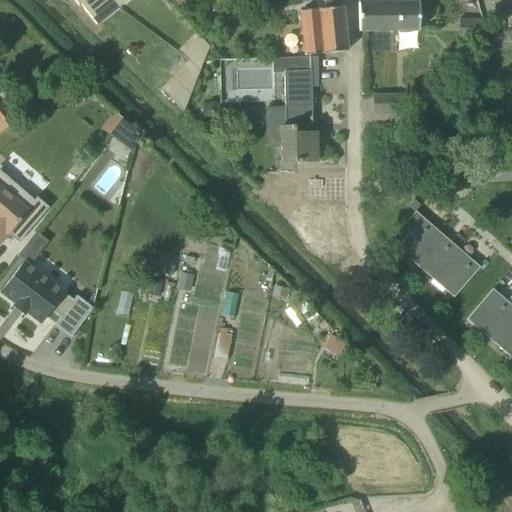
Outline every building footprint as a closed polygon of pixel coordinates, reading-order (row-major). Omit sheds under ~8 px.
[(97,0),(86,10),(95,21),(116,4),(112,0),(97,0)] [(346,53),(341,0),(314,0),(315,11),(300,12),(304,57),(346,53)] [(358,32),(362,32),(419,31),(418,6),(429,6),(429,0),(391,0),(392,2),(358,2),(358,32)] [(483,37),(483,35),(483,19),(458,19),(458,36),(483,37)] [(177,60),(198,67),(207,44),(185,36),(177,60)] [(272,59),(272,70),(272,73),(283,73),(285,126),(279,126),(280,162),(316,162),(316,133),(313,133),(312,88),(320,88),(319,57),(272,59)] [(172,78),(160,89),(183,112),(190,95),(172,78)] [(0,132),(20,117),(16,113),(12,116),(1,102),(0,103),(0,93),(2,92),(0,89),(0,132)] [(376,106),(398,105),(397,95),(376,95),(376,106)] [(202,113),(202,115),(203,117),(203,118),(204,119),(205,120),(206,121),(208,122),(210,122),(212,122),(214,122),(215,122),(217,121),(218,120),(219,118),(220,117),(221,116),(221,114),(221,113),(221,112),(220,110),(220,108),(219,107),(218,106),(217,105),(215,104),(213,103),(212,103),(210,103),(208,104),(207,104),(206,105),(204,106),(204,107),(203,109),(202,110),(202,111),(202,113)] [(102,130),(109,136),(112,133),(122,119),(116,113),(102,130)] [(122,119),(112,133),(122,140),(123,140),(135,149),(138,135),(122,119)] [(0,169),(0,243),(7,235),(18,244),(49,208),(36,198),(35,199),(0,169)] [(330,169),(293,169),(294,185),(306,185),(308,213),(309,213),(309,221),(321,231),(335,217),(335,213),(341,213),(339,183),(331,183),(330,169)] [(408,207),(414,212),(420,206),(413,200),(408,207)] [(415,212),(389,241),(411,261),(437,231),(415,212)] [(411,261),(431,278),(457,249),(437,231),(411,261)] [(431,278),(453,298),(479,268),(457,249),(431,278)] [(68,290),(26,258),(0,293),(15,304),(12,307),(24,316),(26,313),(42,324),(51,312),(59,319),(53,326),(71,339),(93,309),(76,296),(71,303),(62,297),(68,290)] [(192,276),(181,273),(177,289),(189,292),(192,276)] [(161,284),(142,279),(140,291),(159,295),(161,284)] [(466,319),(489,339),(511,312),(511,307),(492,290),(466,319)] [(511,312),(489,339),(509,356),(511,353),(511,312)] [(219,335),(214,359),(227,361),(231,337),(219,335)] [(345,345),(330,335),(323,345),(338,356),(345,345)]
